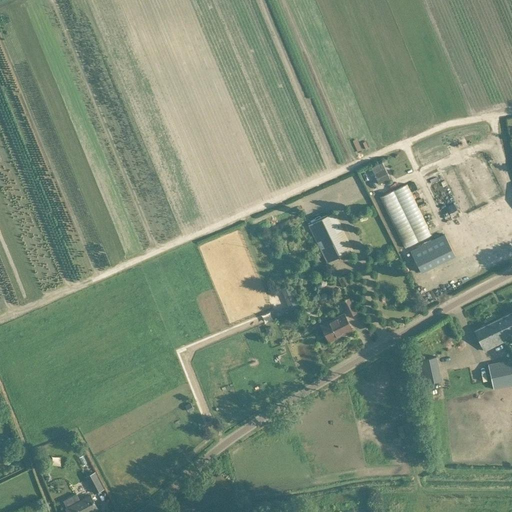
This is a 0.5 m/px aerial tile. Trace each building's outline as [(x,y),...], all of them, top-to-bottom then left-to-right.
[(382,162),(371,167),(379,184),(390,179),(382,162)] [(409,250),(435,238),(412,186),(385,198),(409,250)] [(353,249),(335,213),(310,225),(328,262),(353,249)] [(463,213),(448,219),(450,224),(465,218),(463,213)] [(455,256),(451,247),(445,234),(411,251),(417,263),(421,272),(455,256)] [(345,275),(338,278),(342,286),(349,283),(345,275)] [(317,278),(315,282),(317,286),(321,288),(325,286),(327,281),(325,277),(321,276),(317,278)] [(289,285),(281,288),(290,311),(298,308),(289,285)] [(349,316),(356,313),(348,299),(342,302),(349,316)] [(511,312),(475,330),(479,339),(485,351),(505,341),(503,337),(511,332),(511,312)] [(321,325),(324,332),(329,341),(329,339),(343,332),(344,334),(352,330),(347,321),(344,313),(321,325)] [(416,361),(418,371),(422,384),(442,380),(436,356),(416,361)] [(511,359),(488,365),(488,367),(491,378),(493,389),(511,385),(511,359)] [(445,390),(433,392),(442,442),(454,440),(445,390)] [(86,477),(94,493),(103,489),(94,472),(86,477)] [(63,501),(67,507),(66,508),(67,511),(90,511),(97,509),(90,495),(80,500),(76,494),(63,501)]
